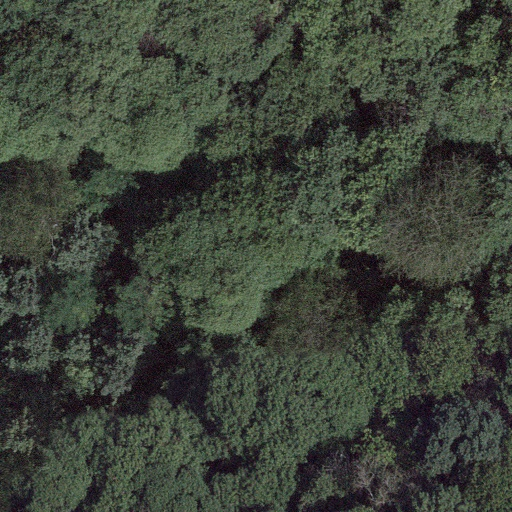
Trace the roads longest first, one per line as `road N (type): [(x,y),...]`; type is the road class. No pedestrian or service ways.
road 1 (track): [(0,441),(295,380),(332,348),(343,299)]
road 2 (track): [(0,252),(278,249),(318,261),(343,299)]
road 3 (track): [(343,299),(511,266)]
